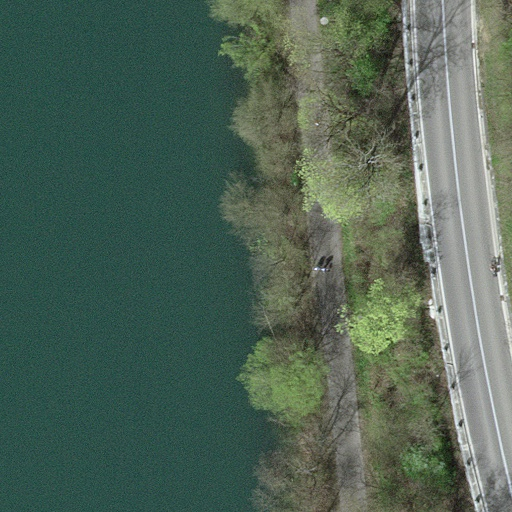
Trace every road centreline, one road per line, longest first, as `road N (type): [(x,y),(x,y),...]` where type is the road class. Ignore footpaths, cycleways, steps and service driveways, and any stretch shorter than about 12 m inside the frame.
road 1 (unclassified): [(302,0),(360,511)]
road 2 (secondary): [(511,498),(474,336),(440,0)]
